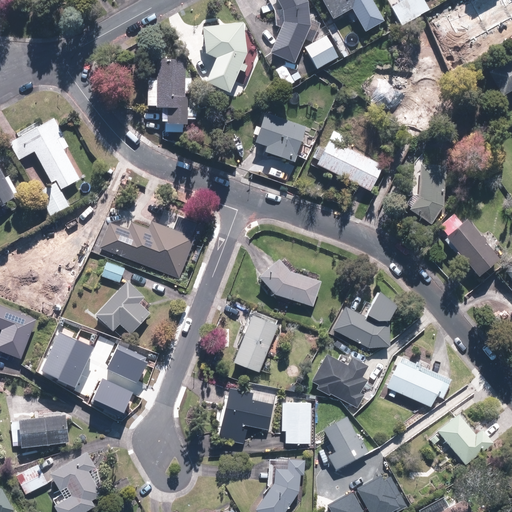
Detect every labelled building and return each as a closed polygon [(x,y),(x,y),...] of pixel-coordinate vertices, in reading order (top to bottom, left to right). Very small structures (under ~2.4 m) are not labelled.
[(277,30),(266,56),(290,67),(302,41),(310,44),(319,25),(308,20),(306,4),(303,0),(263,0),(271,13),(273,28),(277,30)] [(315,0),(329,23),(368,0),(315,0)] [(397,28),(427,11),(421,0),(410,0),(388,12),(397,28)] [(482,28),(491,45),(511,33),(511,5),(504,9),(499,0),(472,0),(471,1),(485,27),(482,28)] [(445,7),(425,18),(440,44),(460,33),(445,7)] [(226,96),(245,55),(240,25),(199,31),(203,56),(211,60),(200,84),(226,96)] [(324,37),(302,49),(313,71),(336,59),(324,37)] [(511,51),(505,56),(508,61),(483,75),(497,100),(511,91),(511,51)] [(369,60),(367,98),(403,100),(416,108),(431,84),(416,75),(417,62),(369,60)] [(182,97),(183,62),(154,61),(153,83),(143,83),(143,111),(163,111),(162,133),(184,134),(185,97),(182,97)] [(281,65),(279,67),(275,61),(270,65),(273,70),(271,71),(282,90),(292,84),(281,65)] [(303,129),(261,115),(250,145),(262,149),(260,155),(290,165),(303,129)] [(463,117),(440,129),(450,147),(473,135),(463,117)] [(51,119),(6,145),(16,163),(30,154),(48,186),(34,194),(48,218),(68,207),(59,193),(79,182),(56,142),(62,138),(51,119)] [(343,138),(329,132),(325,141),(339,147),(343,138)] [(325,142),(312,168),(367,193),(379,167),(325,142)] [(428,228),(441,208),(444,167),(416,165),(414,198),(410,196),(401,210),(428,228)] [(0,180),(0,206),(19,196),(7,176),(0,180)] [(453,214),(432,231),(472,280),(496,261),(463,222),(461,224),(453,214)] [(107,224),(97,250),(177,281),(193,239),(149,222),(146,231),(129,224),(127,232),(107,224)] [(36,272),(37,271),(43,278),(76,255),(84,233),(60,224),(58,230),(55,237),(43,246),(39,241),(24,252),(30,261),(28,262),(36,272)] [(123,268),(103,261),(98,278),(118,285),(123,268)] [(253,280),(270,298),(310,309),(317,283),(284,275),(272,262),(253,280)] [(511,264),(497,276),(511,295),(511,264)] [(0,270),(0,290),(32,309),(35,303),(41,293),(0,270)] [(69,285),(49,276),(41,295),(36,306),(56,314),(69,285)] [(123,283),(92,317),(111,334),(117,327),(128,337),(148,315),(145,312),(150,307),(123,283)] [(328,332),(364,350),(387,349),(387,323),(392,312),(372,294),(360,318),(340,308),(328,332)] [(0,354),(19,362),(34,322),(0,308),(0,354)] [(248,315),(229,366),(256,377),(275,325),(248,315)] [(59,332),(41,371),(58,379),(76,340),(59,332)] [(76,340),(58,379),(75,387),(93,348),(76,340)] [(118,344),(108,366),(139,381),(147,363),(144,362),(146,358),(118,344)] [(322,357),(307,387),(355,410),(362,397),(358,395),(364,383),(356,380),(362,368),(338,356),(334,364),(322,357)] [(396,359),(382,390),(426,409),(440,378),(396,359)] [(102,380),(92,403),(123,417),(133,394),(102,380)] [(224,388),(214,440),(242,445),(245,429),(266,433),(273,398),(224,388)] [(309,404),(279,403),(278,434),(283,434),(283,445),(308,445),(309,404)] [(62,415),(13,422),(17,451),(66,445),(62,415)] [(347,417),(324,429),(336,452),(328,456),(336,470),(369,453),(362,439),(359,440),(347,417)] [(453,417),(433,433),(461,467),(488,445),(476,430),(469,436),(453,417)] [(50,508),(52,511),(85,511),(92,508),(89,502),(100,496),(87,474),(94,470),(84,453),(45,475),(61,502),(50,508)] [(268,487),(250,511),(283,511),(296,494),(297,479),(302,480),(302,461),(268,460),(268,487)] [(36,465),(14,477),(25,496),(47,484),(36,465)] [(381,475),(357,489),(369,511),(397,511),(407,507),(390,476),(383,480),(381,475)] [(331,511),(328,511),(364,511),(353,491),(328,505),(331,511)] [(0,511),(10,511),(0,492),(0,511)] [(465,511),(460,501),(438,511),(465,511)]
